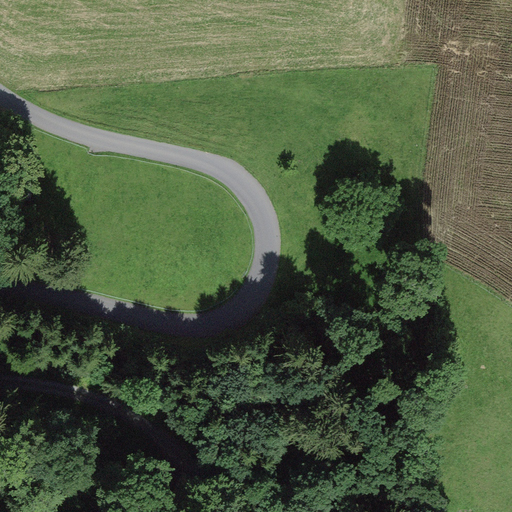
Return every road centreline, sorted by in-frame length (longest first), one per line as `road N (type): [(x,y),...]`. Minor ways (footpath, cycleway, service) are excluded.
road 1 (unclassified): [(0,285),(197,325),(229,315),(253,293),(267,240),(249,191),(220,168),(77,132),(0,94)]
road 2 (track): [(263,511),(139,418),(56,385),(0,379)]
